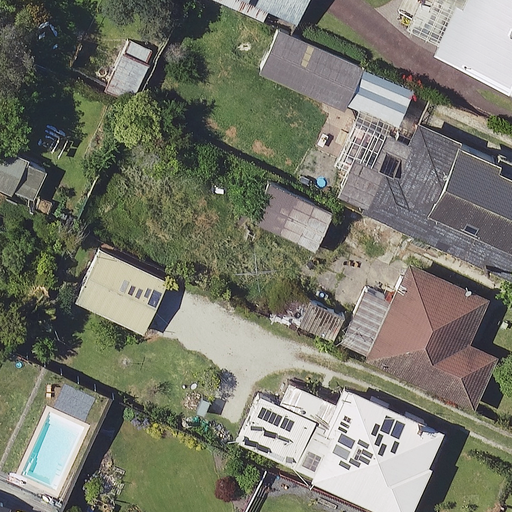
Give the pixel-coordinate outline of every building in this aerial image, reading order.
[(310,0),(218,0),(264,20),(269,7),(301,21),(310,0)] [(511,0),(463,0),(463,2),(458,0),(401,0),(392,21),(440,43),(435,54),(511,88),(511,0)] [(156,55),(93,12),(58,64),(121,107),(156,55)] [(362,64),(280,28),(262,70),(344,106),(362,64)] [(511,172),(404,121),(365,203),(511,273),(511,172)] [(333,208),(272,180),(253,220),(315,249),(333,208)] [(169,275),(94,245),(71,301),(146,332),(169,275)] [(490,298),(417,262),(397,304),(368,290),(343,343),(469,404),(494,353),(469,341),(490,298)] [(340,399),(276,368),(241,441),(389,511),(413,511),(450,435),(346,386),(340,399)]
